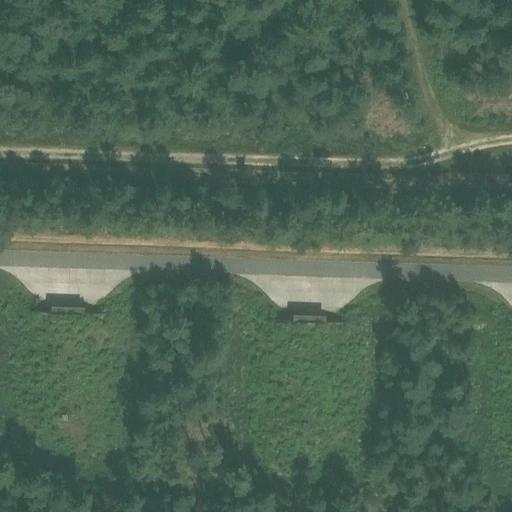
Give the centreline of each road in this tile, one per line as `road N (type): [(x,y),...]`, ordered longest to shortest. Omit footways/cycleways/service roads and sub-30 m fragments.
road 1 (track): [(0,155),(413,169),(448,156)]
road 2 (track): [(405,0),(448,156)]
